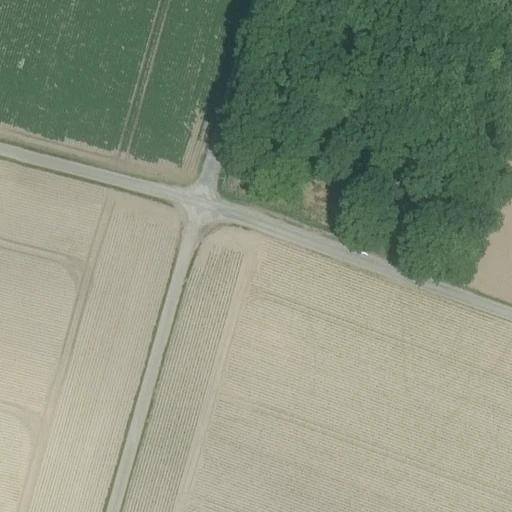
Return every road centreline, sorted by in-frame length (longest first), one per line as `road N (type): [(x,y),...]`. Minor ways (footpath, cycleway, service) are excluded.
road 1 (unclassified): [(0,149),(201,203),(511,316)]
road 2 (track): [(112,511),(259,0)]
